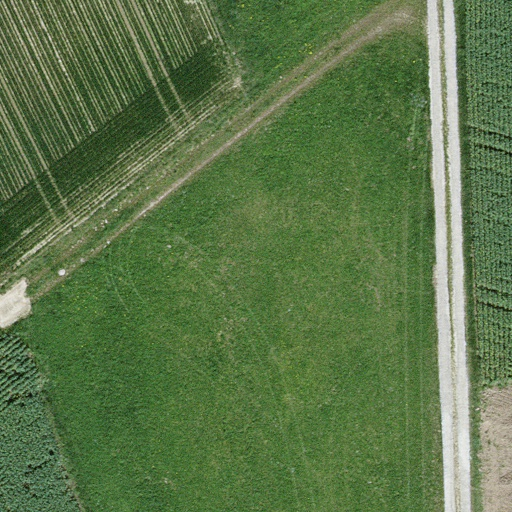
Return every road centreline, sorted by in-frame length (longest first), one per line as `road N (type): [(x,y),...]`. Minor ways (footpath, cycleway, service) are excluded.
road 1 (track): [(0,326),(418,0)]
road 2 (track): [(441,0),(461,511)]
